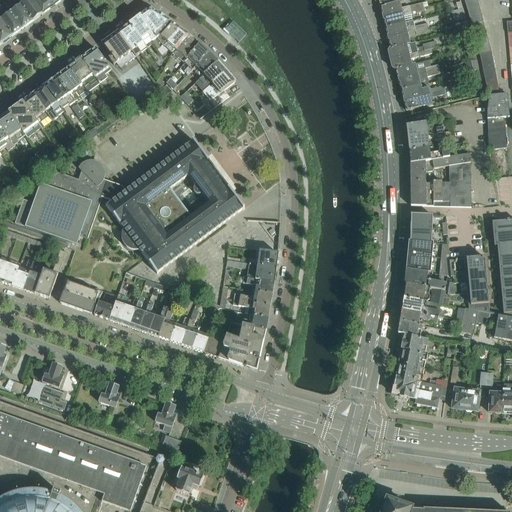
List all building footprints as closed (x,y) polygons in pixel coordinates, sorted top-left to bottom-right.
[(32,0),(18,0),(17,1),(32,22),(43,15),(32,0)] [(62,1),(61,0),(32,0),(43,15),(62,1)] [(478,5),(476,0),(471,0),(464,2),(466,8),(478,5)] [(32,22),(17,1),(12,5),(9,1),(5,5),(23,30),(32,22)] [(392,4),(380,7),(383,18),(424,8),(423,3),(401,9),(400,2),(392,4)] [(23,30),(5,5),(1,8),(0,6),(0,19),(13,37),(23,30)] [(480,11),(478,5),(466,8),(468,14),(480,11)] [(424,8),(383,18),(385,28),(405,23),(403,17),(425,12),(424,8)] [(466,20),(463,9),(451,12),(454,22),(461,20),(461,21),(466,20)] [(156,40),(171,23),(165,19),(152,11),(148,11),(140,17),(156,40)] [(481,17),(480,11),(468,14),(470,20),(481,17)] [(156,40),(140,17),(129,25),(147,49),(153,44),(162,56),(166,53),(163,49),(156,40)] [(483,23),(481,17),(470,20),(471,26),(483,23)] [(0,45),(13,37),(0,19),(0,45)] [(388,39),(429,28),(428,24),(415,27),(413,21),(405,23),(385,28),(388,39)] [(163,49),(180,30),(171,23),(156,40),(163,49)] [(228,25),(223,30),(228,35),(229,35),(234,40),(236,38),(240,41),(238,43),(238,44),(246,36),(233,23),(229,26),(228,25)] [(485,29),(483,23),(471,26),(473,33),(485,29)] [(147,49),(129,25),(118,34),(135,58),(136,58),(136,57),(147,49)] [(430,33),(429,28),(388,39),(391,49),(410,44),(409,38),(430,33)] [(486,36),(485,29),(473,33),(475,39),(486,36)] [(172,55),(190,37),(189,36),(180,30),(163,49),(166,53),(168,51),(172,55)] [(118,34),(102,45),(111,57),(108,58),(114,66),(116,64),(120,69),(135,58),(118,34)] [(488,42),(486,36),(475,39),(476,45),(488,42)] [(184,63),(200,45),(190,37),(172,55),(174,56),(173,58),(177,61),(178,59),(183,63),(184,63)] [(390,60),(431,50),(437,48),(435,42),(422,45),(423,47),(417,49),(415,43),(410,44),(391,49),(390,49),(388,52),(390,60)] [(490,48),(488,42),(476,45),(478,51),(490,48)] [(193,71),(210,54),(200,45),(184,63),(188,67),(184,72),(188,76),(193,71)] [(491,54),(490,48),(478,51),(479,56),(480,56),(480,57),(490,54),(491,54)] [(112,71),(96,49),(82,60),(100,84),(107,79),(105,75),(112,71)] [(432,54),(431,50),(390,60),(392,69),(395,70),(396,70),(415,65),(412,65),(411,60),(432,54)] [(201,79),(218,63),(210,54),(193,71),(201,79)] [(494,65),(493,59),(481,62),(482,68),(494,65)] [(100,84),(82,60),(70,69),(88,93),(100,84)] [(479,71),(477,60),(471,62),(473,73),(479,71)] [(398,80),(439,70),(438,66),(431,67),(429,61),(415,65),(396,70),(398,80)] [(201,79),(196,83),(203,91),(227,73),(218,63),(201,79)] [(495,71),(494,65),(482,68),(483,74),(495,71)] [(88,93),(70,69),(58,77),(76,102),(88,93)] [(440,74),(439,70),(398,80),(401,90),(428,83),(427,78),(440,74)] [(496,77),(495,71),(483,74),(485,80),(496,77)] [(224,91),(235,83),(227,73),(203,91),(202,92),(206,97),(210,93),(214,98),(210,101),(215,108),(229,97),(224,91)] [(76,102),(58,77),(46,86),(60,107),(62,109),(68,105),(70,106),(76,102)] [(497,83),(496,77),(485,80),(486,86),(497,83)] [(159,78),(154,82),(159,89),(165,85),(159,78)] [(171,79),(167,83),(168,84),(174,90),(178,85),(171,79)] [(484,93),(481,82),(473,83),(476,95),(484,93)] [(404,100),(444,90),(443,86),(430,90),(428,83),(401,90),(404,100)] [(499,89),(497,83),(486,86),(487,92),(499,89)] [(62,109),(60,107),(46,86),(34,95),(50,117),(49,117),(52,122),(59,117),(58,116),(64,112),(62,109)] [(166,86),(158,92),(168,105),(177,99),(166,86)] [(444,90),(404,100),(406,112),(434,105),(432,98),(445,95),(444,91),(444,90)] [(186,93),(181,98),(184,102),(190,97),(186,93)] [(50,117),(34,95),(24,102),(39,123),(38,124),(41,129),(42,130),(44,128),(41,124),(43,122),(43,121),(49,117),(50,117)] [(509,118),(507,96),(507,95),(500,95),(488,97),(489,100),(487,112),(487,120),(504,118),(509,118)] [(39,123),(24,102),(9,113),(24,134),(26,136),(27,139),(41,129),(38,124),(39,123)] [(134,103),(126,108),(129,112),(137,106),(134,103)] [(78,105),(72,109),(79,119),(85,115),(78,105)] [(24,134),(9,113),(0,119),(0,126),(14,146),(19,142),(19,141),(26,136),(24,134)] [(111,126),(123,117),(120,113),(108,122),(111,126)] [(507,149),(504,118),(487,120),(488,130),(488,151),(507,149)] [(431,128),(430,123),(407,126),(408,140),(450,133),(450,132),(444,133),(443,127),(431,128)] [(14,146),(0,126),(0,151),(1,152),(5,148),(8,152),(15,147),(14,146)] [(451,139),(450,133),(408,140),(409,152),(434,148),(433,142),(451,139)] [(74,152),(86,144),(81,138),(70,146),(74,152)] [(158,273),(243,210),(244,209),(229,189),(223,181),(222,179),(216,171),(214,169),(209,162),(193,141),(192,142),(126,192),(122,187),(104,180),(104,179),(105,177),(105,175),(104,173),(104,171),(104,170),(103,168),(102,167),(100,165),(99,164),(98,163),(96,162),(95,162),(93,161),(92,161),(90,161),(88,161),(87,162),(85,162),(84,163),(83,164),(81,165),(80,166),(79,167),(78,169),(81,172),(81,174),(78,181),(58,173),(42,185),(40,185),(38,190),(33,204),(23,200),(15,224),(25,228),(77,246),(80,237),(87,240),(102,198),(109,201),(111,203),(107,205),(106,206),(121,227),(122,226),(124,228),(123,230),(122,231),(122,233),(121,234),(121,236),(121,238),(121,239),(122,241),(122,243),(123,244),(124,246),(125,247),(126,248),(128,249),(129,250),(131,251),(133,251),(134,251),(136,251),(138,251),(139,251),(141,250),(143,253),(141,254),(157,275),(158,274),(158,273)] [(410,164),(470,156),(470,154),(467,155),(466,149),(448,151),(435,154),(434,148),(409,152),(410,164)] [(64,160),(70,155),(66,150),(61,154),(64,160)] [(410,164),(411,207),(471,208),(470,156),(410,164)] [(40,165),(33,170),(38,177),(45,172),(40,165)] [(411,215),(410,229),(432,230),(432,216),(412,215),(411,215)] [(507,221),(492,223),(493,235),(511,232),(511,220),(509,221),(509,220),(507,220),(507,221)] [(410,229),(410,242),(432,244),(432,243),(432,230),(410,229)] [(17,240),(19,235),(7,231),(5,236),(17,240)] [(511,232),(493,235),(494,246),(497,246),(511,244),(511,232)] [(28,244),(30,239),(19,235),(17,240),(28,244)] [(41,243),(30,239),(28,244),(40,248),(41,243)] [(407,270),(430,274),(433,243),(432,243),(432,244),(410,242),(407,270)] [(51,247),(41,243),(40,248),(49,251),(51,247)] [(511,244),(497,246),(498,257),(511,255),(511,244)] [(442,245),(440,276),(448,277),(446,256),(449,256),(448,245),(442,245)] [(276,270),(279,255),(272,253),(272,254),(256,251),(255,261),(228,257),(227,262),(276,270)] [(511,255),(498,257),(499,268),(511,267),(511,255)] [(0,282),(2,283),(10,261),(0,257),(0,282)] [(484,258),(464,260),(465,271),(485,270),(484,258)] [(13,287),(20,269),(19,268),(20,265),(10,261),(2,283),(13,287)] [(24,291),(34,263),(28,261),(25,270),(20,269),(13,287),(24,291)] [(276,270),(227,262),(226,267),(247,270),(246,279),(244,278),(244,279),(274,285),(275,279),(276,270)] [(42,277),(41,276),(35,274),(38,265),(34,263),(24,291),(35,295),(42,277)] [(511,267),(499,268),(500,280),(511,278),(511,267)] [(58,276),(57,275),(43,270),(41,276),(42,277),(35,295),(49,300),(58,276)] [(431,281),(432,275),(407,270),(405,284),(430,289),(445,292),(446,284),(431,281)] [(465,271),(463,271),(464,283),(466,283),(487,281),(485,270),(465,271)] [(511,278),(500,280),(502,291),(511,290),(511,278)] [(272,296),(274,285),(244,279),(243,284),(253,286),(251,292),(272,296)] [(487,281),(466,283),(467,294),(488,292),(487,281)] [(68,283),(61,304),(92,315),(99,294),(68,283)] [(429,296),(430,289),(405,284),(404,298),(427,303),(427,302),(429,301),(430,298),(429,296)] [(511,290),(502,291),(503,302),(511,301),(511,290)] [(114,303),(116,296),(114,295),(106,292),(103,300),(114,303)] [(270,308),(272,296),(251,292),(250,298),(245,297),(235,295),(234,301),(270,308)] [(488,292),(467,294),(469,310),(489,313),(488,292)] [(119,324),(125,306),(121,305),(123,297),(118,295),(118,297),(116,296),(114,303),(115,304),(114,308),(112,307),(108,320),(119,324)] [(138,331),(144,313),(140,312),(145,299),(140,297),(139,302),(137,301),(128,328),(138,331)] [(404,299),(402,311),(421,314),(421,315),(438,318),(439,312),(426,309),(427,303),(404,298),(404,299)] [(128,328),(137,301),(134,300),(134,302),(129,300),(126,307),(125,306),(119,324),(128,328)] [(268,320),(270,308),(234,301),(233,306),(249,309),(247,315),(268,320)] [(511,301),(503,302),(504,315),(511,316),(511,301)] [(148,335),(155,313),(151,312),(154,304),(149,302),(145,314),(144,313),(138,331),(148,335)] [(108,320),(112,307),(99,303),(94,316),(108,320)] [(175,325),(176,325),(177,323),(170,320),(175,307),(169,305),(168,309),(157,338),(169,342),(175,325)] [(157,338),(168,309),(164,308),(161,316),(156,315),(156,314),(155,313),(148,335),(157,338)] [(478,312),(465,310),(463,322),(461,332),(474,335),(476,324),(478,312)] [(402,311),(399,323),(422,327),(423,322),(437,325),(438,320),(442,321),(443,319),(438,318),(421,315),(421,314),(402,311)] [(489,314),(478,312),(476,324),(479,324),(481,323),(484,322),(485,321),(486,320),(488,318),(489,316),(489,314)] [(197,334),(198,330),(193,328),(198,315),(193,313),(191,317),(191,316),(180,346),(192,350),(198,334),(197,334)] [(180,346),(191,316),(186,315),(182,327),(176,325),(175,325),(169,342),(180,346)] [(266,331),(268,320),(247,315),(246,321),(236,318),(224,316),(222,321),(230,323),(242,327),(266,331)] [(498,316),(494,338),(511,341),(511,318),(504,317),(498,316)] [(209,337),(210,337),(214,324),(209,322),(204,335),(198,333),(199,330),(198,330),(197,334),(198,334),(192,350),(203,354),(209,337)] [(421,331),(422,327),(399,323),(397,334),(403,335),(419,338),(421,331)] [(259,362),(266,331),(242,327),(239,341),(226,337),(224,342),(218,359),(230,364),(245,369),(245,370),(249,372),(249,371),(256,373),(258,366),(259,366),(260,362),(259,362)] [(427,348),(429,340),(419,338),(403,335),(400,350),(402,350),(422,354),(423,347),(427,348)] [(218,359),(224,342),(210,337),(209,337),(203,354),(218,359)] [(424,369),(427,354),(425,354),(425,355),(422,354),(402,350),(401,357),(399,358),(399,361),(400,362),(400,364),(424,369)] [(421,383),(424,369),(400,364),(399,366),(397,367),(397,370),(398,371),(397,378),(421,383)] [(43,386),(37,402),(64,411),(67,403),(61,401),(64,394),(51,389),(52,386),(59,389),(62,381),(61,380),(63,375),(60,375),(62,368),(52,365),(49,376),(45,375),(42,383),(45,384),(44,387),(43,386)] [(12,383),(17,373),(12,370),(6,380),(12,383)] [(486,387),(487,374),(480,373),(479,386),(486,387)] [(444,401),(446,388),(436,386),(435,386),(429,385),(421,383),(397,378),(396,378),(395,380),(393,381),(391,396),(408,399),(408,398),(416,399),(415,404),(437,408),(439,400),(444,401)] [(14,382),(11,392),(20,395),(24,386),(14,382)] [(511,414),(511,384),(505,384),(504,390),(503,414),(511,414)] [(117,394),(119,388),(109,385),(105,396),(102,394),(99,403),(115,409),(118,400),(119,395),(117,394)] [(466,411),(468,390),(461,389),(462,387),(454,385),(452,409),(458,410),(459,411),(462,411),(463,410),(466,411)] [(473,391),(468,390),(466,411),(467,412),(470,412),(472,412),(477,412),(480,389),(474,388),(473,391)] [(503,414),(504,390),(502,390),(502,393),(497,393),(497,390),(490,389),(489,413),(495,413),(497,415),(500,415),(501,414),(502,414),(503,414)] [(173,414),(175,408),(165,405),(161,416),(158,414),(155,423),(165,426),(163,431),(170,434),(175,420),(174,420),(176,415),(173,414)] [(0,456),(104,494),(102,502),(129,511),(146,467),(141,465),(141,464),(0,413),(0,456)] [(106,415),(103,425),(109,427),(112,418),(106,415)] [(162,435),(159,444),(178,451),(181,442),(162,435)] [(173,481),(170,490),(176,492),(176,491),(188,496),(191,488),(196,490),(197,487),(199,488),(204,477),(181,468),(176,482),(173,481)] [(0,511),(79,511),(76,508),(72,505),(68,501),(63,499),(60,497),(61,493),(54,490),(52,494),(47,493),(42,492),(37,491),(31,491),(26,492),(20,493),(15,494),(10,496),(5,498),(0,500),(0,511)] [(470,511),(423,510),(423,511),(411,510),(412,509),(399,505),(400,502),(390,498),(389,501),(387,500),(382,511),(470,511)]
